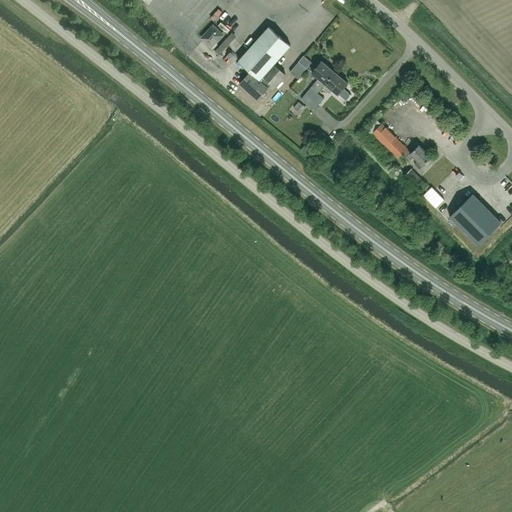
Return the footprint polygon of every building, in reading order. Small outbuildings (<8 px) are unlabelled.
[(221,5),(212,13),(216,17),(225,9),(221,5)] [(222,35),(213,26),(201,38),(213,49),(217,44),(215,43),(222,35)] [(239,84),(257,100),(271,84),(274,87),(285,75),(273,64),(290,45),(268,26),(238,61),(250,71),(239,84)] [(217,46),(222,51),(239,34),(234,29),(217,46)] [(309,65),(314,61),(306,52),(301,56),(309,65)] [(318,78),(310,88),(301,99),(304,102),(309,96),(315,101),(320,96),(317,93),(321,88),(323,85),(334,72),(321,61),(312,73),(318,78)] [(334,72),(323,85),(321,88),(328,93),(332,90),(337,95),(347,83),(334,72)] [(309,96),(304,102),(314,110),(323,99),(320,96),(315,101),(309,96)] [(372,133),(398,160),(402,156),(408,162),(413,157),(422,166),(431,157),(419,145),(410,153),(382,124),(372,133)] [(411,169),(410,169),(402,177),(401,178),(413,190),(422,180),(411,169)] [(449,198),(457,193),(454,188),(446,194),(449,198)] [(478,245),(501,222),(472,193),(449,216),(478,245)]
